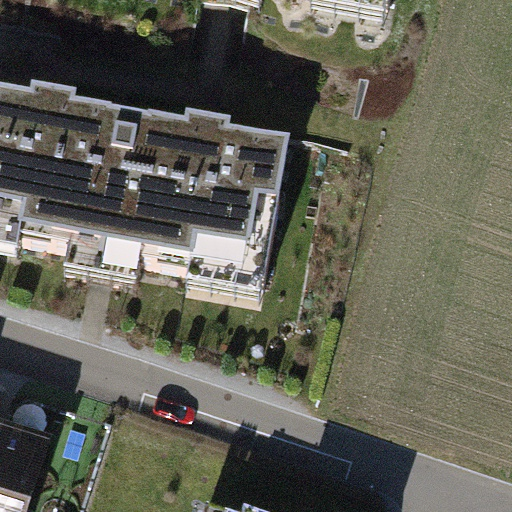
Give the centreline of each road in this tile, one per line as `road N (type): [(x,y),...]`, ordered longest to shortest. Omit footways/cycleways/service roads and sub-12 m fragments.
road 1 (residential): [(357,432),(0,328)]
road 2 (track): [(357,432),(511,493)]
